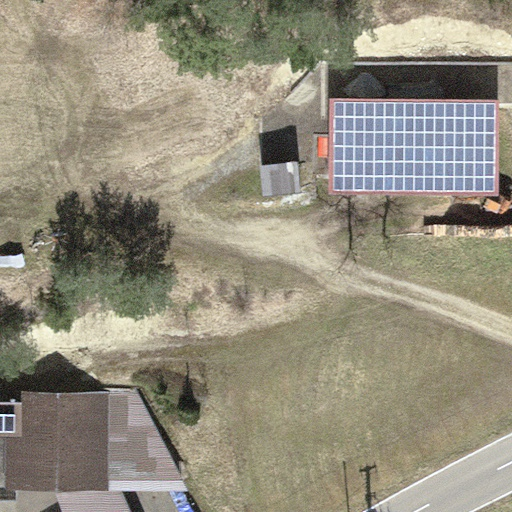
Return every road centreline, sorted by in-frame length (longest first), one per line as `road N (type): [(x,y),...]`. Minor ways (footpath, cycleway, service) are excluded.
road 1 (track): [(511,319),(195,202),(95,138),(9,0)]
road 2 (track): [(195,202),(325,52),(437,40),(511,57)]
road 3 (track): [(369,267),(271,320),(0,357)]
road 4 (track): [(511,224),(327,215),(270,230)]
